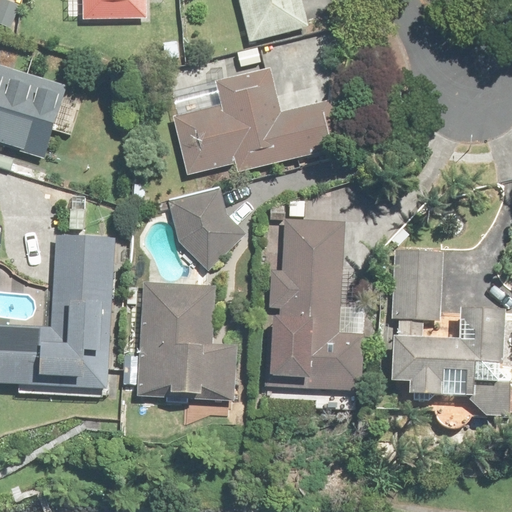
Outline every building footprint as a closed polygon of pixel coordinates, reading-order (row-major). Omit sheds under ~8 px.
[(148,0),(84,0),(84,17),(149,18),(148,0)] [(316,26),(309,0),(240,0),(252,43),(316,26)] [(0,64),(0,140),(51,155),(70,85),(0,64)] [(175,111),(192,181),(348,143),(330,72),(278,84),(274,66),(220,79),(225,99),(175,111)] [(250,229),(225,208),(222,193),(172,201),(180,248),(213,274),(250,229)] [(346,217),(277,216),(273,382),(366,384),(368,299),(344,299),(346,217)] [(0,390),(115,394),(120,231),(58,229),(55,325),(0,323),(0,390)] [(444,248),(398,246),(395,314),(399,316),(398,334),(394,333),(392,380),(409,380),(409,391),(467,394),(485,412),(508,413),(510,381),(500,380),(504,311),(462,309),(461,338),(425,336),(426,315),(441,315),(444,248)] [(143,285),(136,399),(237,406),(241,347),(215,346),(219,290),(143,285)]
